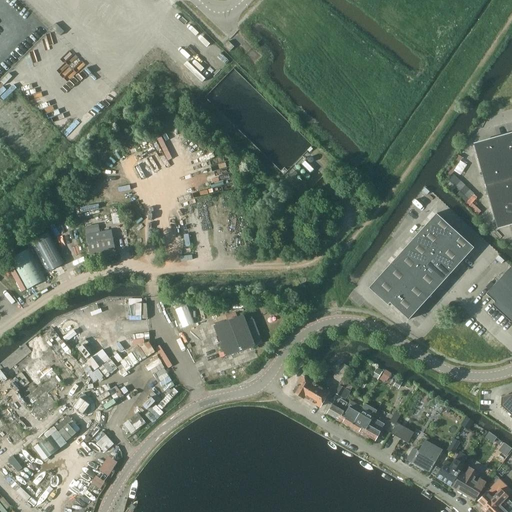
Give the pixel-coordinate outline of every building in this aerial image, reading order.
[(228,42),(226,44),(223,46),(229,52),(234,47),(228,42)] [(511,134),(497,139),(473,146),(496,227),(511,222),(511,134)] [(458,155),(445,175),(449,178),(462,158),(458,155)] [(447,180),(444,183),(453,191),(456,188),(447,180)] [(389,303),(408,320),(473,248),(436,214),(368,288),(388,306),(388,305),(389,303)] [(99,226),(85,228),(86,235),(100,233),(99,226)] [(100,233),(86,235),(88,244),(87,244),(90,260),(117,256),(114,239),(113,239),(111,231),(100,233)] [(30,250),(11,261),(27,290),(46,280),(30,250)] [(511,268),(510,267),(486,294),(494,302),(491,305),(510,323),(511,320),(511,268)] [(149,318),(148,302),(142,302),(142,297),(130,298),(130,306),(140,305),(141,313),(130,313),(130,319),(149,318)] [(254,347),(254,346),(261,343),(253,321),(245,324),(242,316),(214,327),(226,357),(254,347)] [(160,358),(148,364),(154,376),(158,374),(163,384),(171,379),(160,358)] [(385,370),(379,380),(385,383),(391,374),(385,370)] [(7,391),(13,386),(17,391),(30,382),(22,371),(9,380),(10,381),(4,386),(7,391)] [(319,407),(320,407),(328,393),(318,387),(320,384),(316,382),(317,380),(311,377),(309,381),(302,377),(294,391),(294,390),(293,391),(294,395),(295,394),(303,399),(304,398),(317,406),(316,406),(319,408),(319,407)] [(118,385),(112,387),(118,398),(123,395),(118,385)] [(334,394),(345,400),(350,392),(339,385),(334,394)] [(101,396),(105,407),(114,404),(110,393),(101,396)] [(511,393),(501,397),(500,406),(511,416),(511,393)] [(84,413),(90,403),(81,396),(74,406),(84,413)] [(339,421),(344,412),(342,411),(346,404),(340,400),(336,407),(332,405),(327,414),(339,421)] [(433,400),(430,407),(441,413),(444,407),(433,400)] [(357,419),(361,412),(350,405),(346,413),(344,412),(339,421),(351,428),(356,419),(357,419)] [(363,435),(373,418),(361,411),(361,412),(357,419),(356,419),(351,428),(363,435)] [(395,411),(389,421),(394,425),(401,414),(395,411)] [(138,413),(123,424),(129,432),(133,432),(145,423),(138,413)] [(55,426),(68,440),(81,428),(68,414),(55,426)] [(466,417),(461,425),(468,430),(473,422),(466,417)] [(384,425),(373,418),(363,435),(375,441),(380,432),(384,425)] [(397,424),(391,434),(408,443),(413,433),(397,424)] [(489,432),(485,438),(492,443),(497,438),(489,432)] [(50,434),(35,448),(46,460),(61,446),(50,434)] [(453,453),(459,442),(454,439),(448,449),(453,453)] [(425,441),(418,452),(413,449),(407,459),(413,462),(412,463),(429,472),(441,450),(425,441)] [(504,443),(498,451),(506,457),(511,449),(504,443)] [(436,467),(432,475),(436,477),(436,478),(452,487),(457,478),(456,478),(464,465),(455,460),(451,467),(447,464),(446,465),(444,464),(441,470),(436,467)] [(457,478),(452,487),(467,496),(475,501),(485,483),(479,479),(477,482),(473,479),(477,473),(468,467),(464,474),(461,472),(459,476),(457,478)] [(488,490),(478,501),(484,506),(481,509),(484,511),(494,511),(507,499),(508,497),(500,489),(494,496),(488,490)] [(507,499),(494,511),(511,511),(511,503),(510,502),(507,499)]
